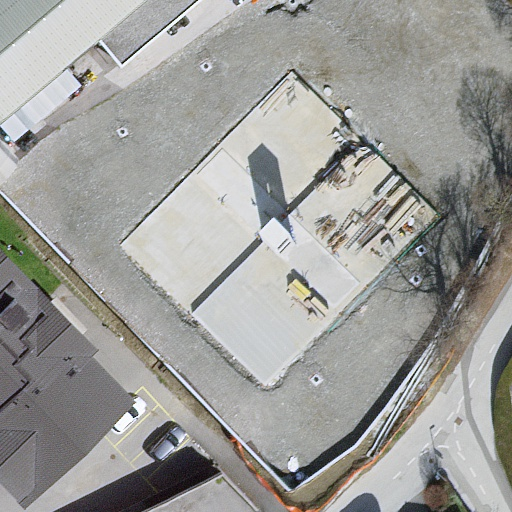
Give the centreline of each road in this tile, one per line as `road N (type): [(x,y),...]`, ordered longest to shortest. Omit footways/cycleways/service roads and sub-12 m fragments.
road 1 (residential): [(511,314),(442,429)]
road 2 (residential): [(442,429),(350,511)]
